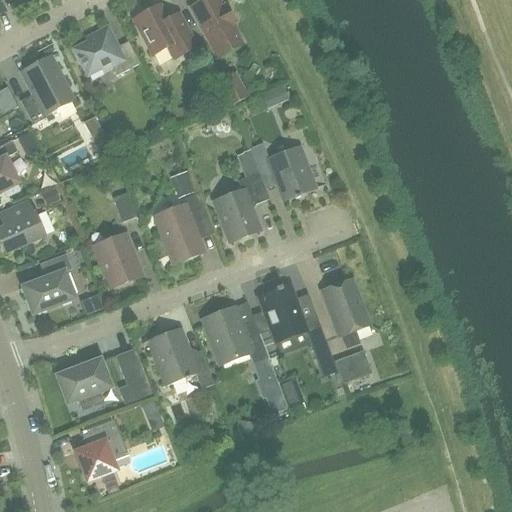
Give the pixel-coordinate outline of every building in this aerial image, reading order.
[(235,24),(228,12),(225,7),(223,8),(219,0),(206,0),(190,9),(217,59),(245,44),(245,43),(241,45),(231,26),(235,24)] [(174,61),(198,49),(179,15),(168,21),(160,6),(133,21),(153,57),(167,49),(174,61)] [(117,77),(140,65),(128,43),(118,48),(107,29),(87,40),(89,44),(74,51),(87,77),(110,65),(117,77)] [(58,54),(21,74),(31,93),(30,98),(20,103),(33,127),(46,120),(45,117),(73,102),(51,59),(59,55),(58,54)] [(230,108),(233,107),(247,99),(235,76),(231,78),(231,79),(221,84),(221,83),(217,85),(230,108)] [(275,93),(280,105),(290,100),(284,88),(275,93)] [(104,136),(95,119),(84,125),(94,142),(104,136)] [(0,193),(18,185),(5,160),(17,154),(11,142),(0,148),(0,193)] [(250,150),(259,174),(271,170),(284,202),(295,198),(296,200),(300,199),(299,196),(326,186),(326,185),(315,189),(299,149),(269,161),(263,145),(250,150)] [(269,201),(259,174),(238,182),(242,193),(213,203),(214,204),(215,203),(230,243),(229,243),(229,244),(261,233),(260,232),(259,232),(252,214),(255,206),(269,201)] [(136,219),(127,195),(113,200),(122,224),(136,219)] [(185,207),(155,218),(173,265),(164,269),(164,270),(204,254),(192,223),(203,219),(195,196),(183,201),(185,207)] [(28,204),(14,210),(0,216),(0,220),(4,229),(0,230),(0,243),(5,255),(45,238),(34,215),(33,216),(28,204)] [(125,238),(126,237),(125,236),(94,248),(94,249),(96,249),(111,289),(110,289),(110,290),(142,278),(141,277),(140,278),(125,238)] [(33,316),(74,300),(64,274),(72,271),(66,256),(44,264),(49,279),(23,289),(33,316)] [(322,292),(323,294),(324,293),(341,337),(339,337),(340,338),(342,337),(347,350),(359,345),(354,333),(369,327),(368,326),(367,326),(366,324),(368,321),(365,313),(361,311),(351,283),(352,283),(351,281),(322,292)] [(334,366),(316,317),(303,322),(290,288),(282,291),(281,288),(276,290),(277,293),(252,302),(252,304),(259,301),(276,344),(306,333),(320,371),(334,366)] [(259,336),(253,321),(240,326),(234,309),(203,321),(220,367),(249,356),(253,366),(259,382),(274,376),(268,360),(259,336)] [(214,386),(208,371),(197,375),(180,331),(182,331),(181,329),(143,344),(144,345),(149,343),(166,386),(164,387),(165,388),(185,381),(186,383),(190,381),(189,379),(196,376),(202,391),(214,386)] [(363,354),(335,364),(342,385),(371,375),(363,354)] [(99,394),(108,391),(111,389),(100,360),(56,378),(67,406),(80,402),(83,411),(102,403),(99,394)] [(296,381),(281,387),(288,405),(302,399),(296,381)] [(152,396),(147,383),(129,390),(122,392),(127,405),(152,396)] [(281,393),(266,399),(272,416),(288,410),(281,393)] [(153,416),(159,413),(155,403),(149,405),(153,416)] [(88,450),(76,454),(87,483),(116,472),(112,462),(127,456),(114,422),(82,435),(88,450)]
